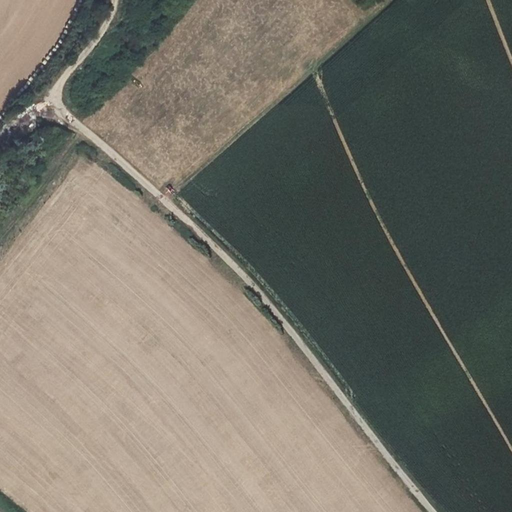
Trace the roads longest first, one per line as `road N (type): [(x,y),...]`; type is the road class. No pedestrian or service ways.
road 1 (track): [(50,101),(261,292),(433,511)]
road 2 (track): [(50,101),(109,18),(113,0)]
